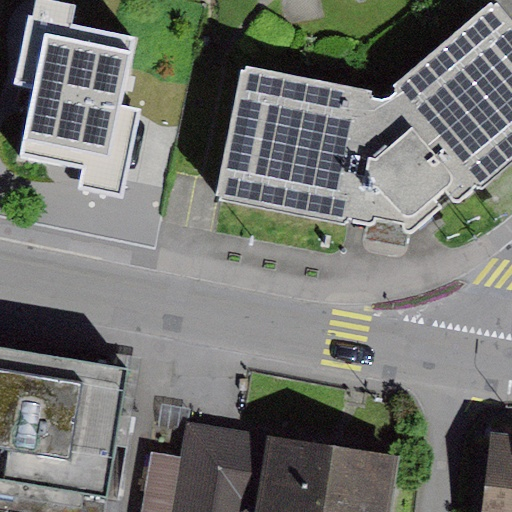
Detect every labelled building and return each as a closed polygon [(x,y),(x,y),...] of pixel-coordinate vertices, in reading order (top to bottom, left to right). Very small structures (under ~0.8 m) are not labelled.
[(376,106),(235,79),(206,216),(404,255),(511,170),(511,39),(492,15),(376,106)] [(155,56),(26,35),(3,172),(132,194),(155,56)] [(101,511),(124,378),(0,357),(0,511),(101,511)] [(245,511),(255,437),(180,427),(168,511),(245,511)] [(390,511),(398,458),(260,439),(250,511),(390,511)] [(511,511),(511,440),(492,439),(482,511),(511,511)]
